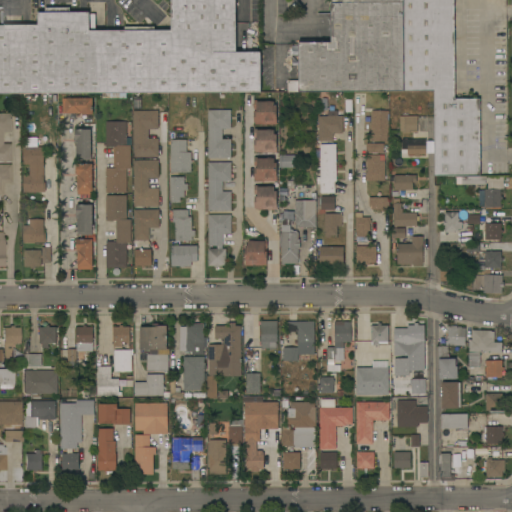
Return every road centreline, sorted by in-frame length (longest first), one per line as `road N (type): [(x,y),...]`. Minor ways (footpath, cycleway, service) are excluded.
road 1 (residential): [(0,299),(390,295),(511,314)]
road 2 (residential): [(0,501),(511,499)]
